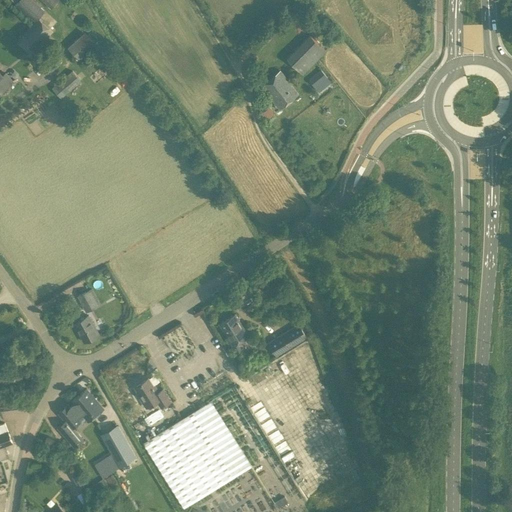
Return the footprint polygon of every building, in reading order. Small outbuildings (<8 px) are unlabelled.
[(32,22),(17,40),(30,52),(33,54),(43,41),(53,29),(38,16),(44,10),(32,0),(13,0),(14,1),(35,19),(32,22)] [(83,31),(67,47),(81,62),(98,47),(83,31)] [(259,50),(271,37),(266,31),(253,44),(259,50)] [(326,48),(310,32),(286,56),(302,72),(326,48)] [(98,49),(81,65),(87,71),(99,60),(98,59),(103,54),(98,49)] [(42,66),(51,73),(56,67),(60,62),(56,58),(59,54),(55,50),(42,66)] [(0,92),(13,82),(5,73),(4,75),(0,70),(0,92)] [(64,77),(56,84),(59,87),(54,91),(60,98),(81,80),(72,70),(64,77)] [(261,85),(279,108),(298,94),(280,71),(261,85)] [(315,87),(326,78),(320,71),(310,80),(315,87)] [(268,121),(275,114),(269,107),(261,113),(268,121)] [(100,304),(92,287),(87,290),(77,295),(85,312),(94,307),(100,304)] [(237,352),(241,349),(237,342),(248,336),(235,313),(226,319),(219,323),(237,352)] [(84,342),(99,334),(88,315),(78,320),(73,323),(84,342)] [(174,357),(192,349),(180,323),(162,331),(174,357)] [(307,336),(299,323),(267,342),(272,349),(276,356),(307,336)] [(23,365),(0,367),(0,385),(25,382),(23,365)] [(171,401),(163,388),(157,392),(148,378),(140,383),(141,384),(135,388),(141,397),(140,398),(146,407),(157,400),(161,407),(171,401)] [(85,387),(71,400),(78,409),(89,420),(104,407),(85,387)] [(10,391),(0,391),(0,411),(1,411),(23,409),(22,407),(21,398),(11,399),(10,391)] [(144,441),(184,506),(251,464),(211,399),(196,408),(185,415),(144,441)] [(71,400),(58,412),(66,420),(59,427),(70,440),(76,446),(84,439),(79,433),(75,429),(78,426),(76,424),(81,420),(85,416),(78,409),(71,400)] [(0,446),(12,442),(5,422),(0,423),(0,446)] [(135,456),(118,425),(104,432),(100,435),(118,466),(135,456)] [(52,444),(54,439),(46,436),(44,441),(43,445),(51,447),(52,444)] [(338,464),(330,451),(313,463),(304,450),(285,462),(302,488),(338,464)] [(112,459),(101,466),(106,475),(111,472),(118,468),(112,459)] [(71,471),(69,472),(79,488),(84,485),(82,481),(74,469),(71,471)] [(87,490),(92,499),(110,489),(119,483),(113,474),(87,490)]
